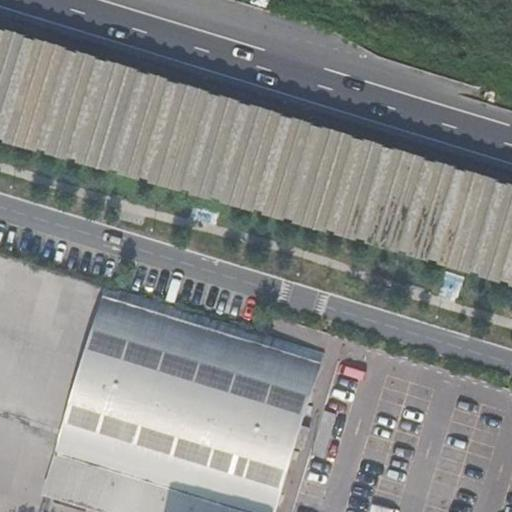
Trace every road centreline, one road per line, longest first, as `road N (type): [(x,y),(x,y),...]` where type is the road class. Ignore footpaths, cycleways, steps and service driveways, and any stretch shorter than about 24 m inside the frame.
road 1 (motorway): [(0,89),(511,247)]
road 2 (residential): [(0,208),(511,363)]
road 3 (motorway): [(511,145),(37,0)]
